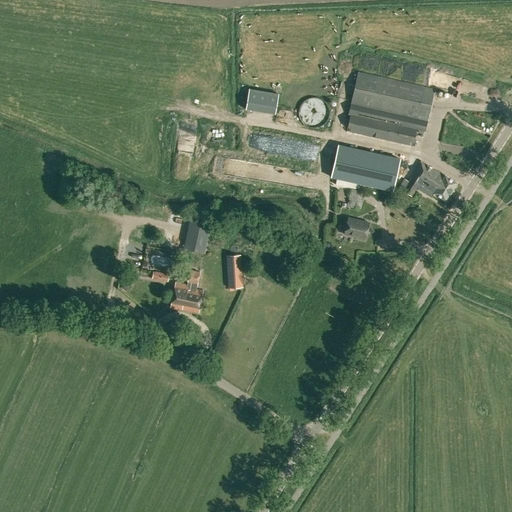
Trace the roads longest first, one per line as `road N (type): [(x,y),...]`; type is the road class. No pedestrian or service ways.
road 1 (secondary): [(311,439),(511,125)]
road 2 (unclassified): [(311,439),(138,339),(0,321)]
road 3 (track): [(511,105),(440,86),(422,149),(507,204)]
road 4 (track): [(425,155),(239,122)]
road 5 (track): [(511,201),(498,210),(449,293),(419,271)]
